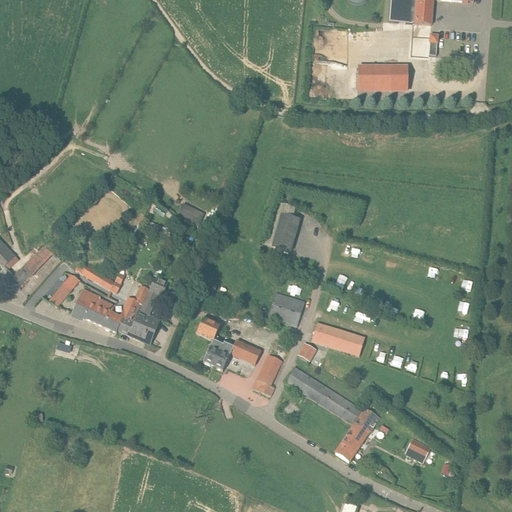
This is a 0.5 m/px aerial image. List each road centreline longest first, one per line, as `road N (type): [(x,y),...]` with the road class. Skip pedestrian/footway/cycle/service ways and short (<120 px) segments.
road 1 (track): [(511,107),(362,118),(291,114),(218,82),(152,0)]
road 2 (unclassified): [(0,303),(141,352),(262,418)]
road 3 (residential): [(262,418),(316,301),(325,260),(306,227)]
road 4 (unclassified): [(262,418),(431,511)]
